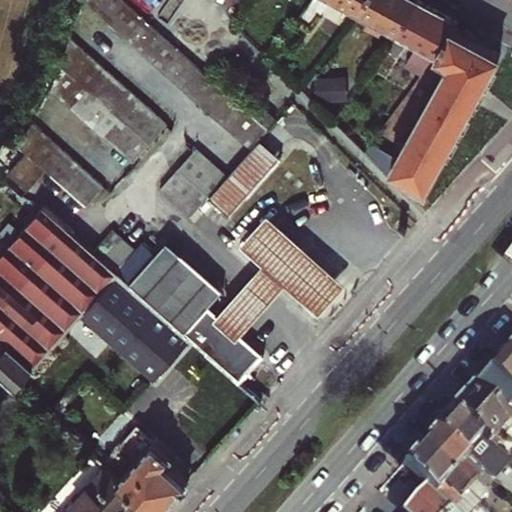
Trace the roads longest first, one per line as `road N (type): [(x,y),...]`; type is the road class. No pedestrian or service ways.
road 1 (primary): [(511,191),(224,511)]
road 2 (primary): [(297,511),(511,272)]
